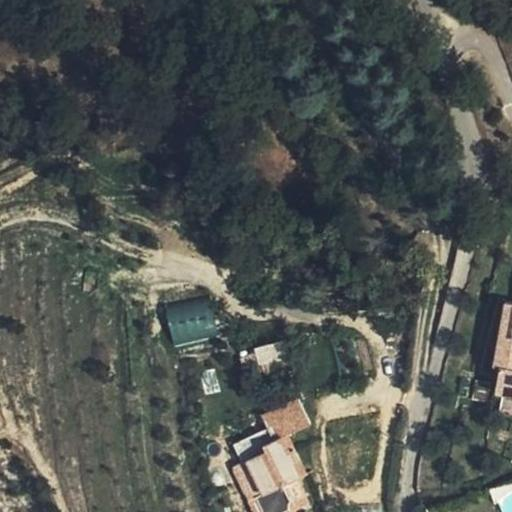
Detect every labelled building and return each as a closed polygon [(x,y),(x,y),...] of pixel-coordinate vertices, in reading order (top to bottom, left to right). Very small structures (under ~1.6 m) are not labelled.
[(174,347),(218,335),(207,294),(163,307),(174,347)] [(498,366),(493,395),(511,397),(511,303),(502,302),(492,366),(498,366)] [(511,400),(502,398),(498,410),(511,414),(511,400)] [(230,465),(250,511),(286,511),(290,511),(279,486),(306,475),(289,435),(311,425),(300,399),(262,415),(275,445),(230,465)] [(282,487),(291,511),(309,504),(300,480),(282,487)]
